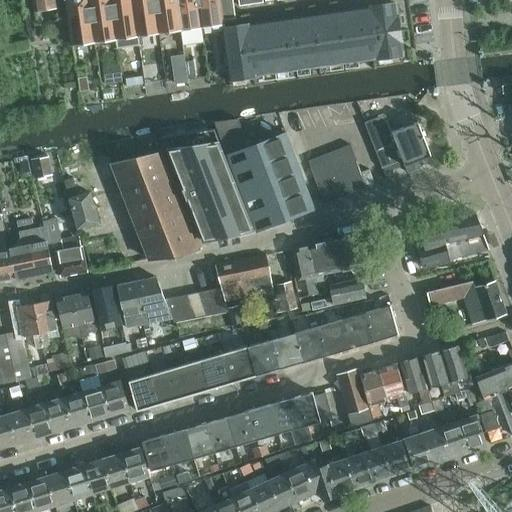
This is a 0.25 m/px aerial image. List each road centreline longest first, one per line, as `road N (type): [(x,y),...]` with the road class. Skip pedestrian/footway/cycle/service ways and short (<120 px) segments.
road 1 (residential): [(0,469),(419,342),(380,205)]
road 2 (unclassified): [(0,299),(191,261),(380,205)]
road 3 (tertiary): [(483,161),(456,99),(449,0)]
road 4 (unclassified): [(358,511),(511,460)]
